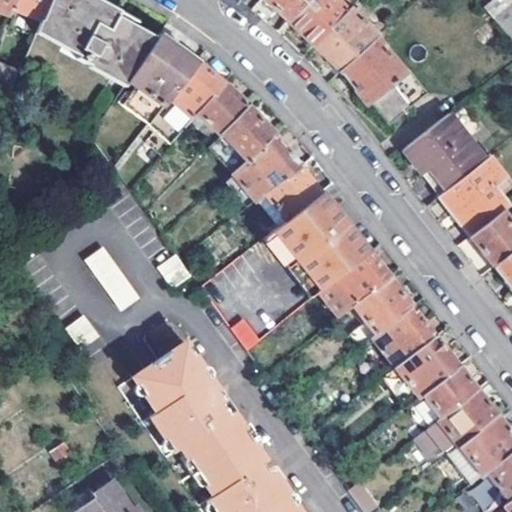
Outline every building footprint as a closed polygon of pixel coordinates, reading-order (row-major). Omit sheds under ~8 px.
[(14,0),(0,0),(0,14),(9,17),(11,9),(14,0)] [(14,0),(11,9),(43,22),(52,0),(14,0)] [(128,84),(157,42),(116,17),(118,14),(93,0),(52,0),(43,22),(27,59),(36,63),(49,80),(80,123),(112,77),(126,86),(128,84)] [(266,0),(288,21),(306,0),(266,0)] [(306,0),(288,21),(314,45),(346,13),(333,0),(306,0)] [(380,5),(375,0),(358,0),(350,9),(378,37),(393,23),(377,7),(380,5)] [(511,0),(493,0),(487,6),(511,35),(511,0)] [(314,45),(341,72),(376,40),(378,37),(350,9),(346,13),(314,45)] [(118,106),(146,127),(197,63),(165,41),(161,37),(157,42),(128,84),(139,92),(135,97),(125,96),(118,106)] [(341,72),(365,106),(370,102),(403,74),(376,40),(341,72)] [(146,127),(171,146),(199,114),(225,84),(202,67),(197,63),(146,127)] [(403,74),(370,102),(390,125),(428,92),(408,70),(403,74)] [(199,114),(221,136),(226,131),(250,108),(225,84),(199,114)] [(226,131),(251,158),(274,136),(250,108),(226,131)] [(403,150),(425,177),(433,172),(447,190),(486,161),(449,113),(403,150)] [(302,168),(274,136),(251,158),(234,174),(238,178),(254,197),(258,202),(302,168)] [(447,190),(438,198),(469,237),(502,212),(507,208),(493,190),(506,178),(490,158),(486,161),(447,190)] [(302,168),(258,202),(278,227),(321,193),(302,168)] [(254,197),(238,178),(231,184),(247,203),(254,197)] [(278,227),(273,231),(321,290),(369,252),(345,223),(321,193),(278,227)] [(469,237),(494,267),(511,252),(511,224),(502,212),(469,237)] [(321,290),(273,231),(263,238),(311,297),(321,290)] [(389,277),(369,252),(321,290),(341,314),(353,305),(389,277)] [(511,252),(494,267),(511,290),(511,252)] [(175,254),(156,267),(171,289),(190,276),(175,254)] [(413,308),(389,277),(353,305),(377,336),(413,308)] [(435,336),(413,308),(377,336),(374,339),(396,367),(435,336)] [(74,344),(93,334),(84,317),(65,326),(74,344)] [(229,327),(246,349),(259,339),(242,317),(229,327)] [(458,365),(435,336),(396,367),(419,396),(458,365)] [(146,417),(171,454),(178,449),(211,497),(204,502),(211,511),(300,511),(274,473),(266,478),(259,468),(267,463),(224,401),(216,406),(208,394),(216,389),(184,342),(129,379),(153,413),(146,417)] [(477,389),(458,365),(419,396),(409,404),(415,417),(428,427),(477,389)] [(428,427),(415,437),(427,453),(440,443),(444,448),(453,440),(458,446),(459,445),(498,415),(477,389),(428,427)] [(459,445),(482,475),(487,470),(511,450),(511,433),(498,415),(459,445)] [(120,453),(127,463),(136,456),(129,446),(120,453)] [(511,450),(487,470),(509,500),(511,497),(511,450)] [(76,511),(139,511),(136,507),(132,510),(114,482),(93,496),(95,500),(76,511)] [(348,489),(364,511),(373,511),(377,510),(357,483),(348,489)]
